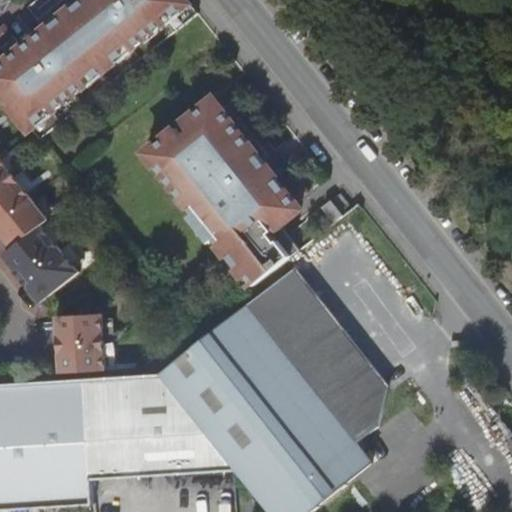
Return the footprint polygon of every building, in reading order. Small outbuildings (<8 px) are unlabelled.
[(0,87),(17,109),(37,133),(52,121),(46,114),(53,109),(58,116),(94,87),(88,80),(95,75),(101,82),(130,58),(125,51),(131,46),(137,53),(172,24),(167,17),(172,12),(178,19),(194,7),(188,0),(87,0),(15,58),(6,47),(0,52),(0,55),(8,65),(0,70),(0,87)] [(172,12),(167,17),(172,24),(178,19),(172,12)] [(7,26),(0,32),(0,46),(14,35),(7,26)] [(131,46),(125,51),(130,58),(137,53),(131,46)] [(95,75),(88,80),(94,87),(101,82),(95,75)] [(293,263),(306,253),(286,229),(306,213),(301,206),(314,195),(308,187),(296,196),(220,102),(151,157),(248,278),(250,276),(261,289),(266,285),(293,263)] [(53,109),(46,114),(52,121),(58,116),(53,109)] [(12,154),(4,160),(18,178),(26,171),(12,154)] [(0,227),(18,251),(9,258),(47,306),(86,275),(82,270),(68,252),(64,248),(50,230),(48,228),(54,223),(52,220),(38,202),(35,199),(21,182),(18,178),(4,160),(0,155),(0,227)] [(29,176),(21,182),(35,199),(43,193),(29,176)] [(46,196),(38,202),(52,220),(60,214),(46,196)] [(340,225),(349,219),(337,204),(328,211),(340,225)] [(58,224),(50,230),(64,248),(72,242),(58,224)] [(75,246),(68,252),(82,270),(89,263),(75,246)] [(139,379),(145,481),(236,475),(248,474),(276,511),(323,511),(378,468),(363,447),(384,430),(393,391),(299,272),(168,376),(139,379)] [(110,317),(64,320),(65,340),(66,348),(66,356),(68,376),(114,373),(112,346),(112,345),(112,344),(110,322),(110,317)] [(120,321),(110,322),(112,344),(122,343),(120,321)] [(122,345),(112,346),(114,373),(123,372),(122,345)] [(92,382),(99,483),(145,481),(139,379),(92,382)] [(0,511),(49,511),(100,509),(101,509),(99,483),(92,382),(0,388),(0,511)]
